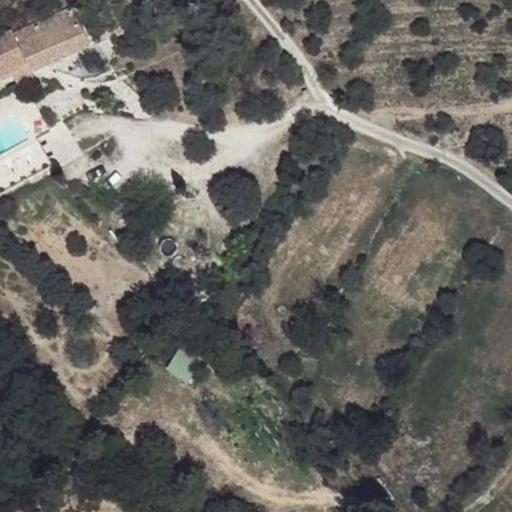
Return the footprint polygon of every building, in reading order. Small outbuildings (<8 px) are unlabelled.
[(4,32),(0,34),(0,82),(24,70),(13,49),(69,19),(62,6),(7,35),(4,32)] [(69,19),(13,49),(24,70),(26,73),(81,42),(69,19)] [(10,170),(13,176),(44,159),(40,152),(10,170)] [(44,159),(13,176),(25,196),(54,176),(44,159)] [(0,176),(0,184),(13,176),(10,170),(0,176)] [(13,176),(0,184),(0,199),(4,206),(25,196),(13,176)]
